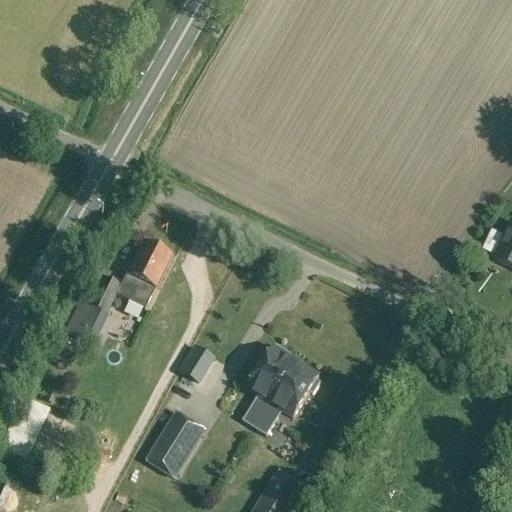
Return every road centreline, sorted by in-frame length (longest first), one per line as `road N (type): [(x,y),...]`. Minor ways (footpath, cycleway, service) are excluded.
road 1 (residential): [(511,359),(110,159)]
road 2 (secondary): [(0,354),(110,159)]
road 3 (secondary): [(110,159),(201,0)]
road 4 (unclassified): [(110,159),(0,105)]
